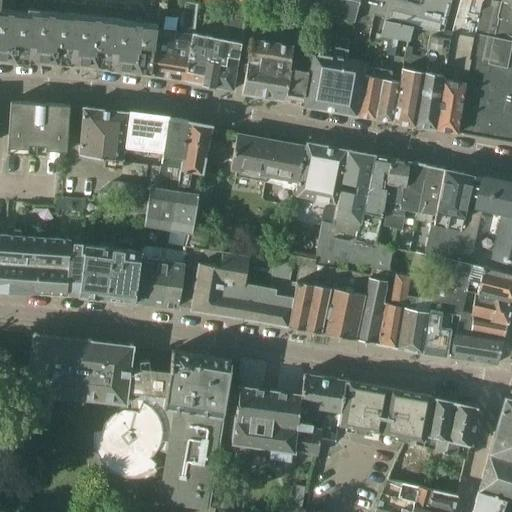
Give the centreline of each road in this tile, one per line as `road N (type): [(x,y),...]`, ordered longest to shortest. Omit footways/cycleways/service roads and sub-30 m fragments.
road 1 (residential): [(511,164),(130,92),(0,81)]
road 2 (residential): [(511,383),(0,312)]
